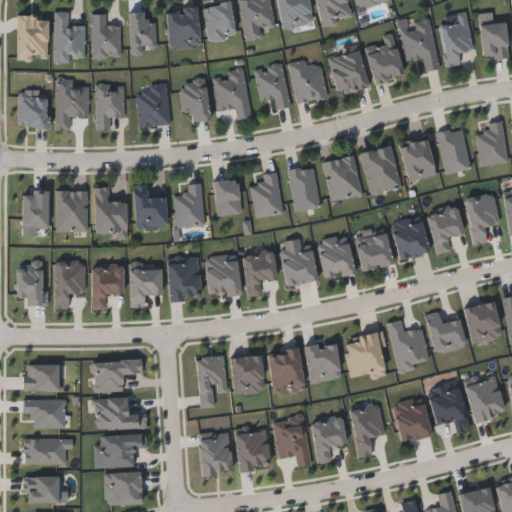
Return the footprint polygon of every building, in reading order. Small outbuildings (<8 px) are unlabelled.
[(244,33),(239,0),(268,0),(273,28),(244,33)] [(471,49),(456,51),(459,63),(446,66),(438,23),(455,20),(453,13),(464,11),(471,49)] [(141,53),(129,53),(128,12),(142,12),(143,21),(154,20),(155,47),(140,47),(141,53)] [(119,24),(119,56),(92,57),(91,14),(105,14),(105,25),(119,24)] [(422,57),(406,60),(399,25),(429,19),(438,67),(425,69),(422,57)] [(325,96),(295,101),(288,62),(305,59),(306,65),(319,62),(325,96)] [(259,98),(254,68),(281,63),(289,104),(275,107),(272,96),(259,98)] [(217,107),(212,75),(243,71),(249,116),(236,117),(235,105),(217,107)] [(87,116),(69,115),(68,128),(55,128),(56,79),(69,79),(69,85),(88,85),(87,116)] [(192,110),(182,111),(179,81),(204,79),(208,118),(193,119),(192,110)] [(167,84),(168,124),(137,125),(136,85),(167,84)] [(95,128),(95,86),(122,86),(122,116),(109,116),(109,128),(95,128)] [(18,125),(18,95),(46,95),(46,125),(18,125)] [(434,174),(407,180),(399,144),(426,137),(434,174)] [(390,144),(400,186),(369,193),(360,151),(390,144)] [(331,200),(322,161),(352,154),(361,192),(331,200)] [(164,194),(164,226),(133,226),(132,183),(147,183),(147,195),(164,194)] [(93,186),(108,186),(108,198),(125,198),(125,237),(116,237),(116,230),(93,230),(93,186)] [(86,189),(86,230),(54,230),(54,189),(86,189)]
